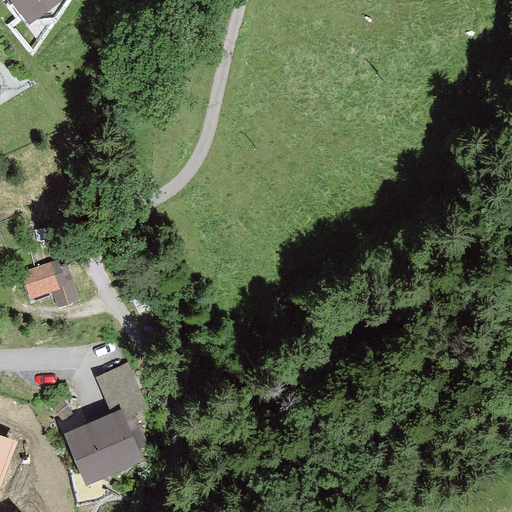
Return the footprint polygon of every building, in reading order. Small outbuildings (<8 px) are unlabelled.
[(51,0),(18,0),(31,16),(51,0)] [(34,295),(55,288),(60,303),(79,297),(65,255),(25,268),(34,295)] [(122,408),(127,419),(151,408),(129,361),(95,377),(112,413),(122,408)] [(112,413),(64,434),(87,486),(145,460),(127,419),(122,408),(112,413)] [(0,435),(0,486),(18,443),(0,435)]
